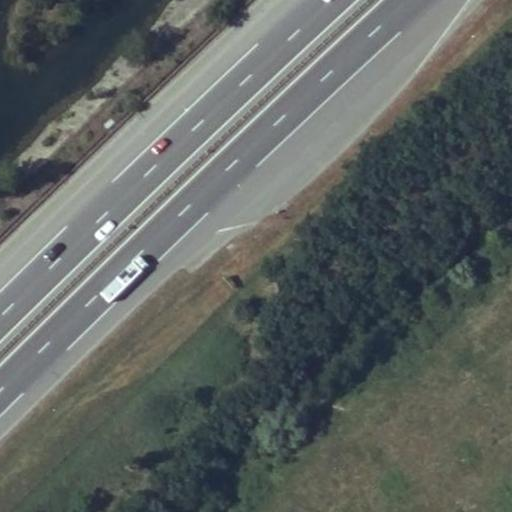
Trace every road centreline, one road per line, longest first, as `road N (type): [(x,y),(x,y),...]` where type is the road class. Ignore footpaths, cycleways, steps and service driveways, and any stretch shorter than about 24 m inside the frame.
road 1 (motorway): [(0,391),(409,0)]
road 2 (motorway): [(331,0),(0,317)]
